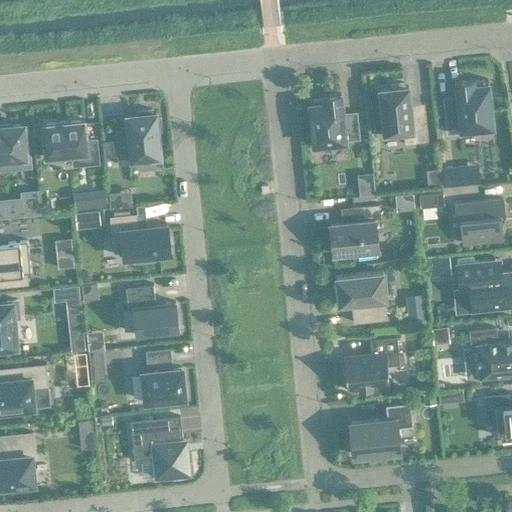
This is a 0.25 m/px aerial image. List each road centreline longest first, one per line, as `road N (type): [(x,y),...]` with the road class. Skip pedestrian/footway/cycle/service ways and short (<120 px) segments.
road 1 (residential): [(2,511),(216,491),(173,73)]
road 2 (residential): [(280,63),(322,483),(511,464)]
road 3 (residential): [(511,40),(280,63)]
road 4 (residential): [(173,73),(0,89)]
